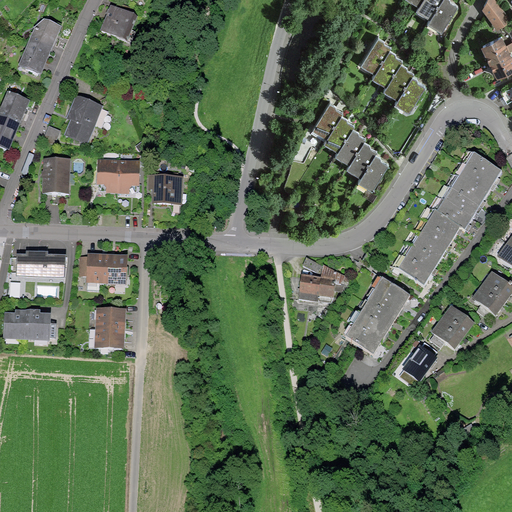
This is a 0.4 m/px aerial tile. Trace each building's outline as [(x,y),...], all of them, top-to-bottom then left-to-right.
[(424,0),(419,7),(417,11),(431,20),(444,0),(424,0)] [(459,8),(446,0),(444,0),(431,20),(428,25),(442,34),(459,8)] [(510,21),(494,0),(487,0),(483,10),(498,30),(510,21)] [(133,20),(110,10),(100,34),(124,43),(133,20)] [(44,25),(34,32),(28,46),(52,55),(61,32),(44,25)] [(511,42),(507,46),(502,36),(481,47),(489,62),(509,52),(511,50),(511,40),(511,41),(511,42)] [(392,48),(378,39),(364,60),(361,64),(376,74),(390,52),(392,48)] [(52,55),(28,46),(19,70),(42,79),(52,55)] [(404,61),(390,52),(376,74),(373,78),(387,87),(401,65),(404,61)] [(511,58),(509,52),(489,62),(497,78),(511,70),(511,58)] [(415,75),(401,65),(387,87),(384,91),(398,100),(412,79),(415,75)] [(426,88),(412,79),(398,100),(395,105),(409,114),(426,88)] [(103,106),(75,95),(66,117),(71,119),(94,128),(103,106)] [(29,105),(7,97),(0,114),(0,122),(19,130),(29,105)] [(344,111),(330,102),(312,128),(327,138),(341,116),(344,111)] [(355,124),(341,116),(327,138),(325,141),(338,150),(352,128),(355,124)] [(94,128),(71,119),(64,134),(87,144),(94,128)] [(19,130),(0,122),(0,150),(9,154),(19,130)] [(366,138),(352,128),(338,150),(335,155),(349,164),(363,142),(366,138)] [(60,135),(49,130),(44,144),(55,148),(60,135)] [(377,151),(363,142),(349,164),(346,168),(360,177),(374,156),(377,151)] [(501,170),(474,153),(437,211),(461,226),(464,228),(501,170)] [(388,165),(374,156),(360,177),(357,182),(371,191),(388,165)] [(69,163),(44,163),(43,197),(68,197),(69,163)] [(118,164),(97,164),(97,190),(104,190),(107,192),(107,197),(117,197),(118,164)] [(138,164),(118,164),(117,197),(129,197),(129,192),(132,190),(138,190),(138,164)] [(183,180),(150,179),(150,192),(153,192),(153,207),(173,207),(173,216),(180,216),(180,207),(182,207),(183,180)] [(437,211),(434,209),(398,266),(424,283),(461,226),(437,211)] [(511,248),(508,246),(497,259),(511,270),(511,248)] [(48,257),(25,256),(25,260),(17,259),(16,280),(55,281),(56,261),(47,260),(48,257)] [(107,288),(108,259),(88,258),(88,260),(81,260),(80,278),(88,278),(87,293),(99,293),(100,288),(107,288)] [(127,259),(108,259),(107,288),(126,289),(127,259)] [(317,267),(307,262),(304,267),(315,272),(317,267)] [(320,281),(301,279),(299,302),(336,304),(336,287),(344,289),(347,281),(323,269),(320,281)] [(410,294),(383,277),(346,336),(373,353),(410,294)] [(493,277),(483,290),(505,306),(511,296),(511,287),(511,288),(510,286),(508,289),(493,277)] [(505,306),(483,290),(474,302),(482,308),(478,314),(491,324),(495,318),(496,319),(505,306)] [(451,309),(442,322),(465,340),(475,326),(478,328),(482,323),(470,314),(466,319),(451,309)] [(125,314),(97,313),(96,332),(124,333),(125,314)] [(27,343),(28,319),(5,318),(4,342),(27,343)] [(49,320),(28,319),(27,343),(48,344),(48,343),(55,343),(56,329),(49,329),(49,320)] [(465,340),(442,322),(431,336),(434,338),(431,342),(441,349),(444,345),(455,353),(465,340)] [(96,332),(95,332),(94,351),(123,352),(124,333),(96,332)] [(436,354),(425,347),(422,351),(419,349),(403,371),(420,384),(436,362),(432,359),(436,354)]
